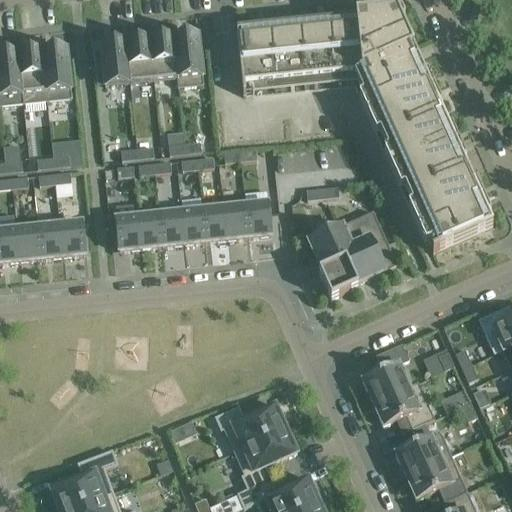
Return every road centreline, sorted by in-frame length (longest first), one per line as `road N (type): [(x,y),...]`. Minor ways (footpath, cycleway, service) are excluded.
road 1 (residential): [(0,313),(262,288),(281,303),(306,360)]
road 2 (residential): [(306,360),(511,267)]
road 3 (residential): [(433,0),(511,180)]
road 4 (residential): [(306,360),(374,511)]
